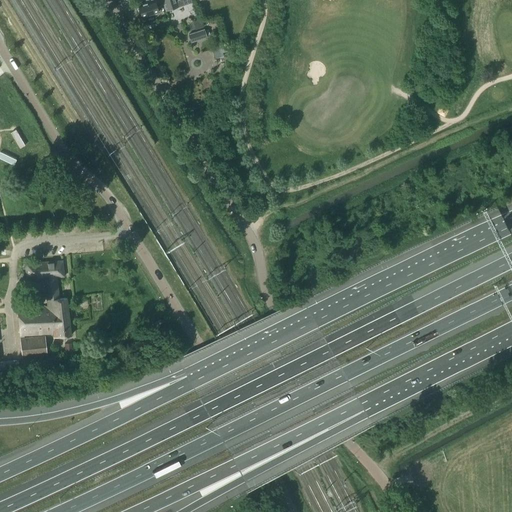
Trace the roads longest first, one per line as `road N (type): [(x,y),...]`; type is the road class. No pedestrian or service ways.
road 1 (unclassified): [(399,511),(381,477),(347,442),(272,310),(255,245),(111,0)]
road 2 (motorway): [(511,260),(0,509)]
road 3 (unclassified): [(290,511),(108,195),(67,157),(0,46)]
road 4 (motorway): [(60,511),(511,292)]
road 5 (motorway): [(511,226),(190,380)]
road 6 (track): [(245,229),(511,111)]
road 7 (motorway): [(138,511),(365,403)]
road 8 (motorway): [(190,380),(0,472)]
road 9 (motorway): [(184,511),(365,403)]
road 10 (motorway): [(190,380),(0,422)]
road 11 (motorway): [(365,403),(511,328)]
